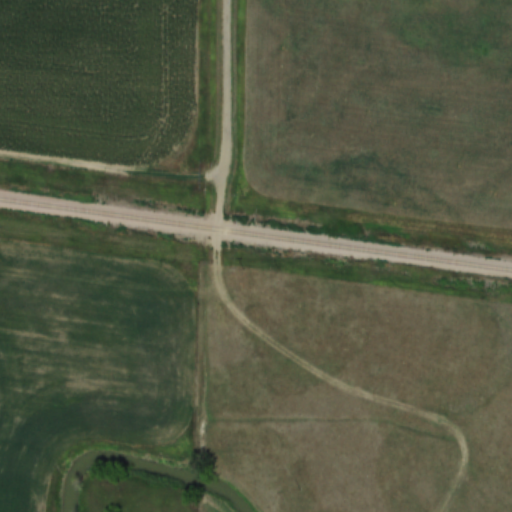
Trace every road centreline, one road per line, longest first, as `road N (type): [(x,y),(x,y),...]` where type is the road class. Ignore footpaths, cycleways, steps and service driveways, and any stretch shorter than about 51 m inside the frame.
road 1 (residential): [(215,0),(211,223)]
road 2 (track): [(0,149),(215,172)]
